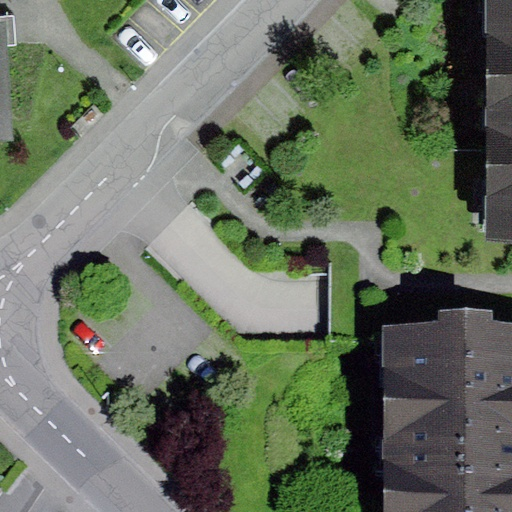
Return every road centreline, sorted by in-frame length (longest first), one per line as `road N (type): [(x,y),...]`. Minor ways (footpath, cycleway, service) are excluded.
road 1 (residential): [(289,0),(146,136),(0,297)]
road 2 (residential): [(0,369),(147,511)]
